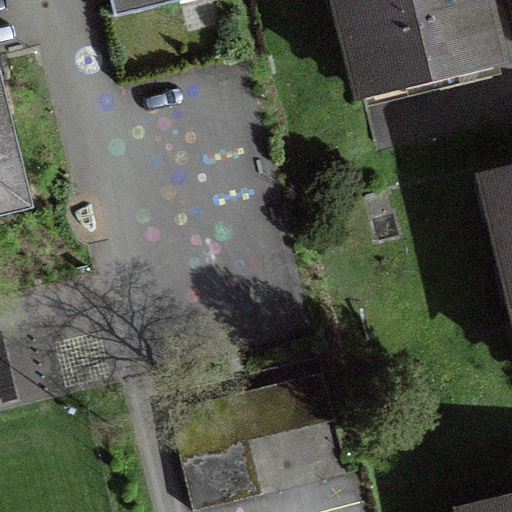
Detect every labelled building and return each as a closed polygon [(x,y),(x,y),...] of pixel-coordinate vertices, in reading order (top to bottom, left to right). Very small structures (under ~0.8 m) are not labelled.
[(190,0),(107,0),(112,19),(190,0)] [(333,0),(358,96),(497,62),(481,0),(333,0)] [(0,218),(28,212),(0,95),(0,218)] [(511,302),(511,172),(482,180),(511,302)] [(202,511),(341,478),(317,382),(165,419),(188,511),(202,511)] [(511,511),(511,500),(463,511),(511,511)]
